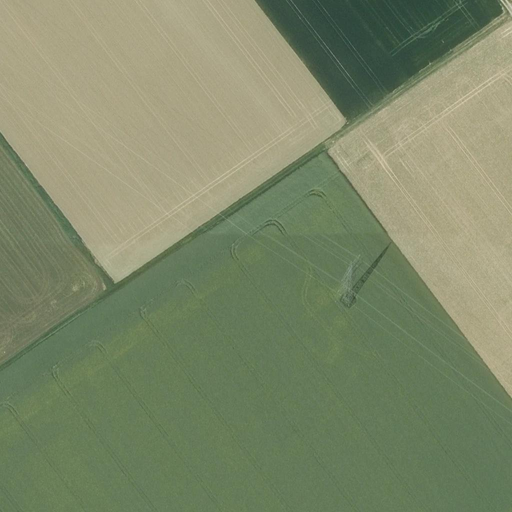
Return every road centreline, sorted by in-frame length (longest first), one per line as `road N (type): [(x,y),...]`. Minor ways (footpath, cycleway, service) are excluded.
road 1 (track): [(0,368),(510,13)]
road 2 (track): [(111,291),(0,142)]
